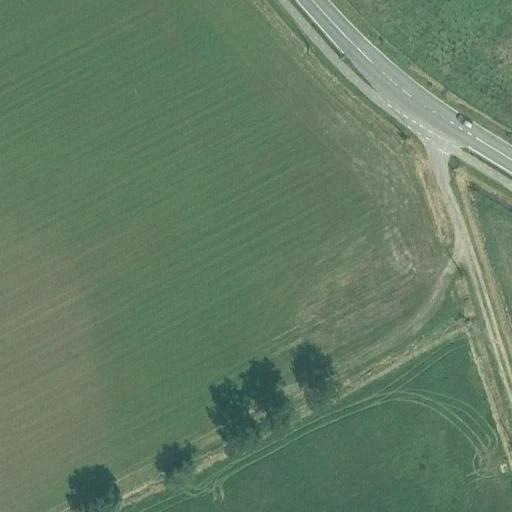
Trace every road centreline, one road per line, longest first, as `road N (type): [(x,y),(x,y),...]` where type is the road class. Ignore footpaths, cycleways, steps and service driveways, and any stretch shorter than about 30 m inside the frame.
road 1 (track): [(436,116),(436,161),(511,399)]
road 2 (tertiary): [(310,0),(383,80),(511,161)]
